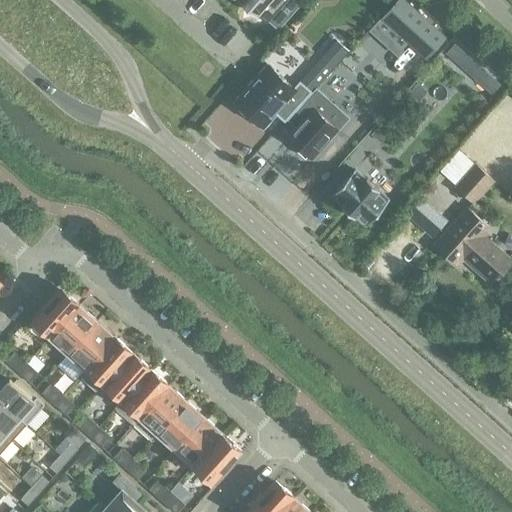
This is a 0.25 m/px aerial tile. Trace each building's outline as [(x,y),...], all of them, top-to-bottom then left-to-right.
[(286,0),(240,0),(257,15),(258,13),(267,21),(286,0)] [(405,0),(396,0),(382,17),(426,57),(445,36),(405,0)] [(336,39),(312,66),(325,77),(349,50),(336,39)] [(447,49),(492,92),(502,81),(457,39),(447,49)] [(269,65),(236,103),(261,125),(274,111),(284,120),(311,91),(300,80),(294,87),(269,65)] [(311,158),(347,117),(315,88),(309,95),(290,116),(299,124),(288,137),(300,148),(302,146),(309,152),(307,154),(311,158)] [(441,168),(456,181),(474,159),(459,146),(441,168)] [(473,201),(493,179),(476,163),(456,186),(473,201)] [(355,169),(332,194),(343,204),(342,205),(354,216),(355,215),(366,225),(389,199),(378,189),(379,188),(367,177),(366,179),(355,169)] [(435,235),(450,217),(422,194),(407,211),(435,235)] [(492,283),(511,261),(511,259),(484,234),(490,227),(467,206),(434,244),(457,265),(463,257),(492,283)] [(62,288),(60,287),(39,311),(31,320),(50,336),(79,303),(69,295),(67,297),(60,290),(62,288)] [(80,304),(79,303),(50,336),(68,352),(97,319),(87,311),(85,312),(78,306),(80,304)] [(107,328),(97,319),(68,352),(85,367),(79,375),(115,335),(114,335),(112,337),(105,330),(107,328)] [(125,344),(115,335),(79,375),(97,391),(131,353),(123,346),(125,344)] [(18,371),(27,362),(17,352),(8,362),(18,371)] [(139,361),(131,353),(97,391),(98,392),(104,384),(121,399),(115,406),(115,407),(150,368),(141,359),(139,361)] [(37,371),(27,362),(18,371),(29,380),(37,371)] [(151,368),(150,368),(115,407),(133,423),(168,383),(159,375),(157,377),(149,370),(151,368)] [(9,378),(0,388),(0,398),(20,416),(34,400),(9,378)] [(169,384),(168,383),(133,423),(151,439),(186,399),(176,390),(175,392),(167,386),(169,384)] [(63,393),(52,384),(44,394),(54,403),(63,393)] [(73,403),(63,393),(54,403),(65,412),(73,403)] [(20,416),(0,398),(0,427),(13,439),(27,423),(20,416)] [(196,408),(186,399),(151,439),(152,439),(158,433),(175,448),(204,415),(203,415),(202,417),(194,410),(196,408)] [(214,424),(204,415),(175,448),(193,464),(222,431),(221,431),(220,433),(212,426),(214,424)] [(99,425),(88,416),(79,426),(90,435),(99,425)] [(109,435),(99,425),(90,435),(100,444),(109,435)] [(0,452),(13,439),(0,427),(0,452)] [(232,440),(222,431),(193,464),(211,480),(240,448),(239,447),(238,449),(230,442),(232,440)] [(68,444),(61,453),(67,459),(75,450),(68,444)] [(134,458),(124,448),(115,458),(126,467),(134,458)] [(58,470),(67,459),(61,453),(51,464),(58,470)] [(145,467),(134,458),(126,467),(136,476),(145,467)] [(148,496),(120,471),(112,480),(122,489),(106,506),(99,500),(99,501),(111,511),(149,511),(137,501),(144,494),(147,496),(148,496)] [(40,476),(32,485),(39,491),(47,482),(40,476)] [(279,511),(294,496),(275,479),(245,511),(279,511)] [(161,499),(170,490),(160,480),(151,490),(161,499)] [(29,502),(39,491),(32,485),(23,496),(29,502)] [(183,501),(170,490),(161,499),(175,511),(183,501)] [(294,496),(279,511),(311,511),(312,511),(302,503),(300,505),(293,498),(294,496)] [(111,511),(99,501),(88,511),(111,511)]
